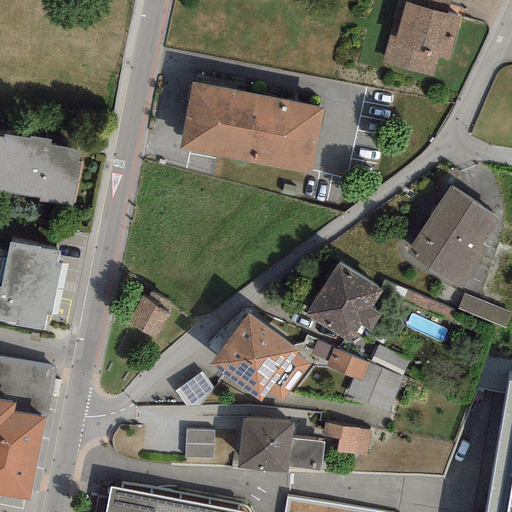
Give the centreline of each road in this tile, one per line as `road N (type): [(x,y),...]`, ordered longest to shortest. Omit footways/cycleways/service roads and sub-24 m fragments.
road 1 (residential): [(447,142),(242,294),(107,415),(75,424)]
road 2 (residential): [(154,0),(87,360)]
road 3 (residential): [(511,8),(447,142)]
